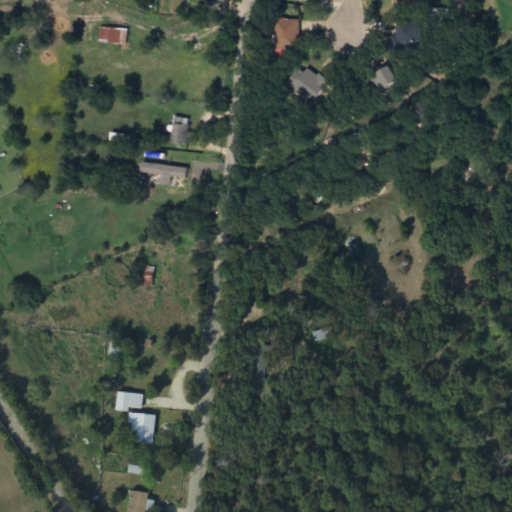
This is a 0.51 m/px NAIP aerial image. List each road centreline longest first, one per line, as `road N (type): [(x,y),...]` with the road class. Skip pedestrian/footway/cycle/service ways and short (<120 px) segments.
road 1 (tertiary): [(245,0),(189,511)]
road 2 (residential): [(73,511),(0,397)]
